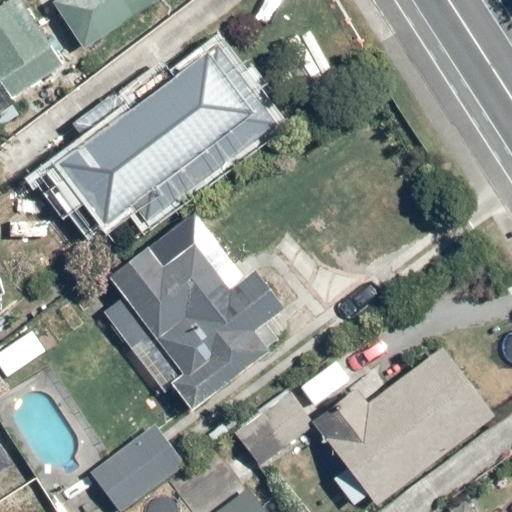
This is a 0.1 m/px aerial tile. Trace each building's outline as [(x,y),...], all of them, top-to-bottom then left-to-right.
[(15,0),(0,0),(0,84),(10,100),(61,66),(15,0)] [(61,0),(93,48),(164,0),(61,0)] [(60,163),(105,222),(134,200),(149,219),(274,124),(217,49),(132,113),(113,89),(72,120),(88,142),(60,163)] [(298,245),(274,262),(299,296),(322,279),(298,245)] [(163,269),(146,248),(104,280),(118,298),(101,310),(182,416),(298,329),(256,273),(243,283),(229,263),(216,274),(194,246),(163,269)] [(0,338),(0,312),(29,291),(14,271),(0,281),(0,349),(6,345),(0,338)] [(314,421),(381,507),(499,415),(446,348),(375,404),(360,385),(314,421)] [(262,465),(315,427),(290,393),(237,431),(262,465)] [(117,511),(183,465),(153,422),(87,470),(116,511),(117,511)] [(264,511),(250,492),(221,511),(264,511)] [(511,511),(510,511),(476,511),(468,500),(450,511),(511,511)] [(57,511),(80,511),(74,502),(57,511)]
